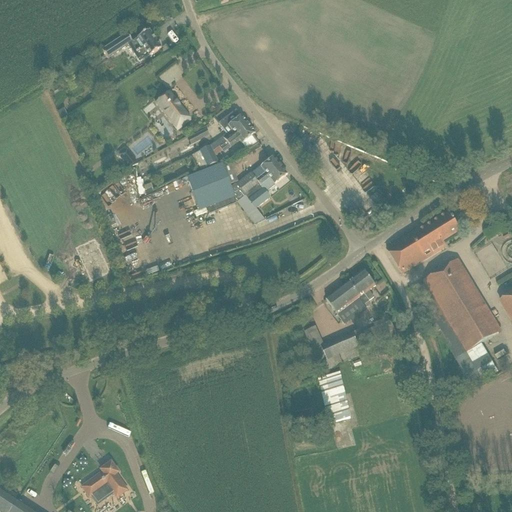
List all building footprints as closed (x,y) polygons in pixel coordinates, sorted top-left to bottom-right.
[(142,50),(133,55),(139,63),(149,57),(149,58),(161,50),(160,48),(161,47),(158,41),(156,42),(149,32),(137,39),(143,48),(142,50)] [(127,35),(102,52),(108,60),(133,44),(127,35)] [(163,88),(178,88),(178,70),(163,70),(163,88)] [(169,93),(161,99),(154,105),(175,132),(190,120),(169,93)] [(225,142),(247,125),(241,117),(240,117),(235,111),(228,117),(218,125),(226,135),(211,147),(218,146),(224,142),(225,142)] [(242,145),(247,141),(254,135),(247,125),(225,142),(224,142),(218,146),(211,147),(200,153),(193,156),(199,170),(216,163),(214,157),(221,152),(223,154),(230,149),(229,147),(238,140),(242,145)] [(191,146),(209,136),(205,130),(188,139),(191,146)] [(132,157),(124,164),(128,169),(136,162),(132,157)] [(258,185),(280,167),(273,158),(260,168),(251,175),(237,186),(235,186),(230,189),(233,196),(237,202),(244,196),(258,185)] [(148,177),(143,163),(138,164),(143,179),(148,177)] [(176,164),(161,170),(161,179),(162,181),(174,177),(172,177),(177,176),(177,179),(166,183),(162,183),(162,185),(147,185),(142,187),(145,195),(150,194),(164,193),(178,188),(178,164),(176,164)] [(209,170),(187,179),(188,183),(194,200),(197,210),(205,207),(209,215),(236,205),(232,196),(233,196),(230,189),(229,186),(222,165),(213,168),(209,170)] [(265,193),(287,176),(280,167),(258,185),(244,196),(249,201),(255,210),(269,199),(265,193)] [(441,240),(457,230),(453,223),(454,223),(452,220),(451,221),(447,214),(387,251),(402,275),(435,254),(446,247),(441,240)] [(96,241),(78,250),(94,282),(112,273),(96,241)] [(498,333),(456,263),(424,283),(425,284),(416,289),(474,388),(499,374),(481,344),(498,333)] [(365,272),(345,286),(364,311),(367,308),(365,305),(369,302),(364,295),(376,287),(365,272)] [(364,311),(345,286),(326,301),(344,325),(364,311)] [(511,295),(500,303),(511,323),(511,295)] [(360,347),(344,353),(348,361),(399,341),(391,322),(362,334),(360,332),(355,334),(360,347)] [(316,327),(304,332),(307,339),(318,333),(316,327)] [(326,360),(321,348),(313,351),(322,373),(343,365),(338,355),(326,360)] [(318,380),(323,400),(329,424),(350,419),(339,375),(318,380)] [(101,471),(102,473),(82,488),(89,498),(92,496),(97,504),(112,493),(116,498),(126,491),(115,475),(117,473),(110,464),(101,471)] [(37,490),(43,481),(34,475),(28,484),(37,490)] [(0,490),(0,511),(10,511),(17,501),(0,490)] [(33,511),(17,501),(10,511),(33,511)]
